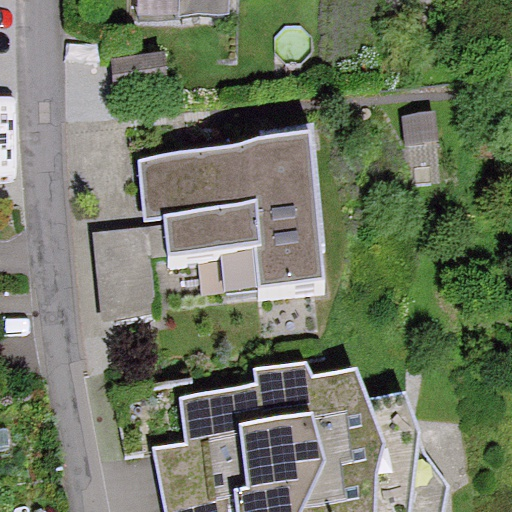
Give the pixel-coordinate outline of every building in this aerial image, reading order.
[(158,87),(156,53),(109,55),(110,89),(158,87)] [(309,156),(138,167),(142,230),(166,229),(169,269),(255,264),(257,303),(318,299),(309,156)] [(140,221),(103,222),(107,310),(162,308),(159,252),(141,253),(140,221)] [(100,229),(74,229),(75,291),(101,290),(100,229)] [(258,387),(184,398),(187,442),(158,446),(165,511),(442,511),(450,487),(420,442),(405,397),(369,401),(354,370),(309,377),(306,363),(255,368),(258,387)]
